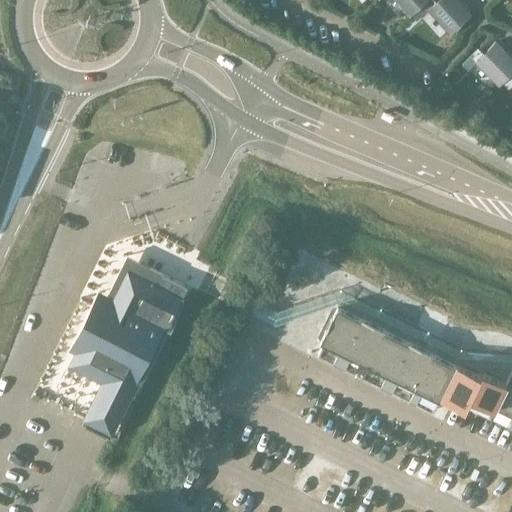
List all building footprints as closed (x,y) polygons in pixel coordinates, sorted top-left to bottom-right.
[(396,0),(410,14),(422,3),(425,0),(396,0)] [(438,0),(436,2),(433,0),(425,0),(422,3),(449,33),(470,14),(457,0),(438,0)] [(510,74),(511,72),(511,58),(497,42),(484,54),(479,48),(471,56),(499,85),(510,74)] [(101,383),(81,422),(96,429),(118,386),(132,394),(186,287),(143,265),(127,275),(104,312),(91,305),(71,346),(88,355),(88,371),(102,378),(100,383),(101,383)] [(325,329),(318,341),(321,342),(316,353),(432,410),(442,391),(455,364),(456,363),(456,362),(432,350),(433,350),(408,338),(408,339),(385,327),(361,315),(361,316),(337,304),(331,315),(330,315),(324,328),(325,329)] [(455,364),(442,391),(488,415),(504,382),(482,372),(481,375),(456,363),(455,364)] [(488,415),(511,427),(511,368),(504,382),(488,415)]
